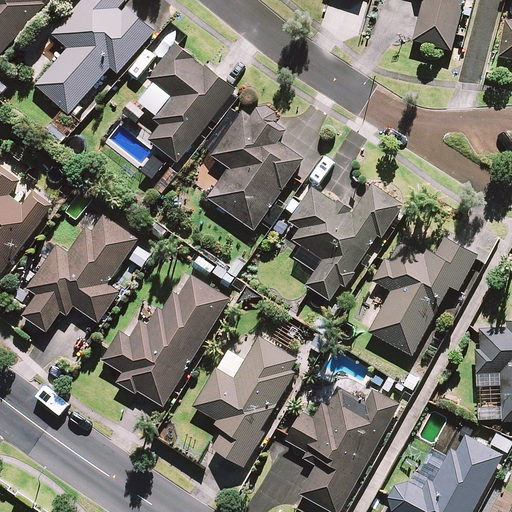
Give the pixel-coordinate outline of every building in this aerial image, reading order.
[(0,0),(0,58),(47,0),(0,0)] [(127,0),(84,0),(54,36),(69,49),(37,87),(70,115),(111,68),(119,74),(154,32),(123,5),(127,0)] [(423,0),(424,2),(413,41),(450,51),(464,0),(423,0)] [(511,22),(506,22),(500,59),(511,60),(511,22)] [(234,91),(176,46),(148,82),(154,86),(140,104),(165,123),(150,142),(178,163),(234,91)] [(10,87),(0,78),(0,97),(0,98),(10,87)] [(279,116),(257,102),(247,117),(243,115),(214,158),(230,169),(213,194),(209,200),(255,231),(304,160),(279,143),(286,132),(273,124),(279,116)] [(153,121),(132,103),(123,113),(144,131),(153,121)] [(11,196),(22,183),(0,165),(0,275),(53,207),(32,190),(21,204),(11,196)] [(402,207),(375,186),(353,215),(316,187),(289,222),(300,230),(293,239),(324,262),(307,285),(330,302),(402,207)] [(46,333),(62,312),(68,317),(76,307),(98,324),(121,293),(109,283),(140,242),(101,212),(69,255),(59,247),(28,289),(39,297),(24,317),(46,333)] [(477,257),(445,239),(433,261),(397,241),(374,282),(392,292),(370,333),(413,357),(451,287),(458,291),(477,257)] [(231,300),(192,276),(180,295),(175,292),(152,329),(141,322),(130,340),(121,334),(103,361),(124,374),(118,383),(136,395),(138,391),(163,407),(231,300)] [(511,322),(509,322),(509,330),(481,330),(481,351),(477,351),(478,422),(511,421),(511,322)] [(196,409),(217,420),(213,427),(223,432),(213,450),(243,466),(301,361),(259,337),(235,380),(217,370),(196,409)] [(367,406),(339,390),(330,407),(324,404),(314,421),(304,415),(288,443),(309,454),(305,461),(317,467),(301,496),(330,511),(342,511),(401,407),(374,392),(367,406)] [(511,442),(511,440),(494,432),(488,446),(506,455),(511,442)] [(392,511),(473,511),(503,457),(460,434),(439,474),(434,484),(427,480),(424,487),(413,482),(410,482),(407,482),(404,482),(401,483),(398,485),(396,487),(394,489),(392,491),(391,494),(390,497),(389,500),(389,503),(390,506),(391,509),(392,511)]
